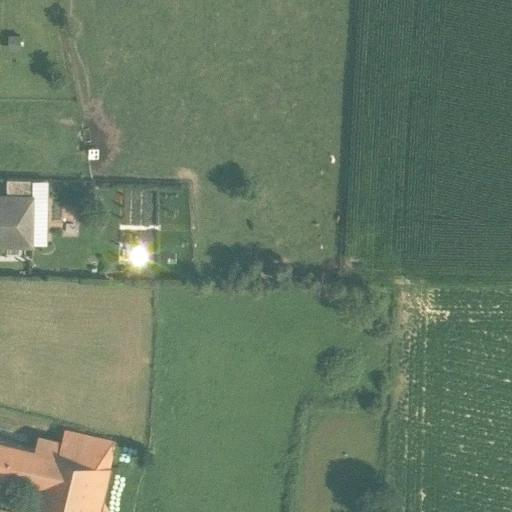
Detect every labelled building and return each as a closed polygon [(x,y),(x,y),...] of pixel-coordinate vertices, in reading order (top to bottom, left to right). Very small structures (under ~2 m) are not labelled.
[(19,53),(19,35),(6,36),(6,54),(19,53)] [(32,179),(7,179),(6,196),(32,197),(32,179)] [(159,189),(122,188),(121,225),(158,226),(159,189)] [(6,196),(0,195),(0,244),(31,245),(32,197),(6,196)] [(115,441),(68,430),(65,441),(61,455),(109,467),(115,441)] [(65,441),(37,435),(33,449),(52,454),(61,455),(65,441)] [(26,448),(0,441),(0,471),(20,476),(26,448)] [(33,449),(26,448),(20,476),(46,482),(52,454),(33,449)] [(61,455),(52,454),(46,482),(38,511),(107,511),(103,502),(111,467),(109,467),(61,455)]
